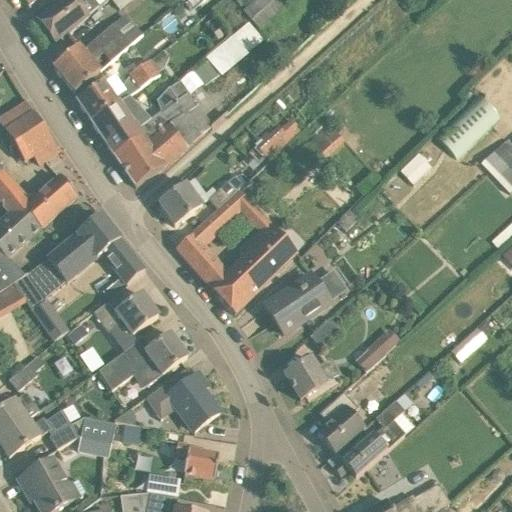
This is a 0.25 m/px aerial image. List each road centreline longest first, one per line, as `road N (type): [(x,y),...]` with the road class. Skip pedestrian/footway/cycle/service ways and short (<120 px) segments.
road 1 (residential): [(125,219),(371,0)]
road 2 (residential): [(263,417),(218,330),(125,219)]
road 3 (residential): [(125,219),(0,30)]
